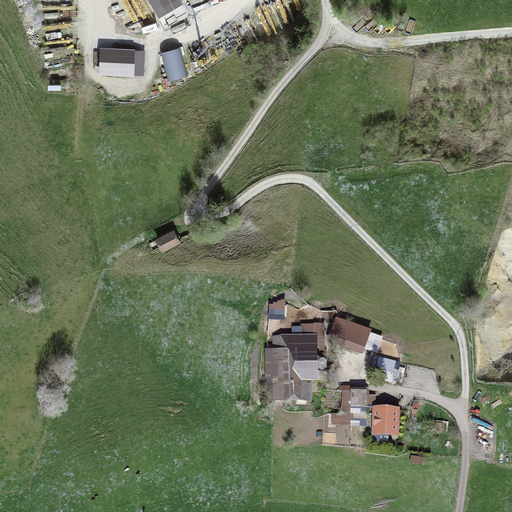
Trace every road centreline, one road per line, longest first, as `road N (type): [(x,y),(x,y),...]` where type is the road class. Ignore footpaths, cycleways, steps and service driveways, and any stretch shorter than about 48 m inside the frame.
road 1 (track): [(457,511),(466,428),(459,336),(435,305),(304,179),(277,179),(215,220),(190,216),(319,41),(325,0)]
road 2 (track): [(242,0),(143,43),(106,31),(98,0)]
